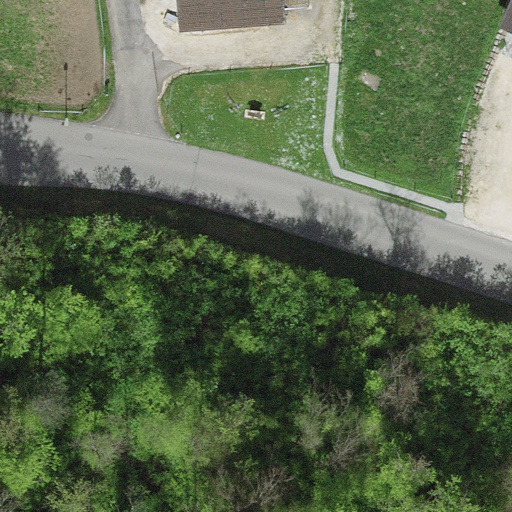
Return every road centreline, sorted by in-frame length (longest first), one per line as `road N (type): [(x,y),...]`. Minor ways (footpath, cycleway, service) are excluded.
road 1 (tertiary): [(511,280),(134,165)]
road 2 (residential): [(134,165),(113,0)]
road 3 (tertiary): [(134,165),(0,148)]
